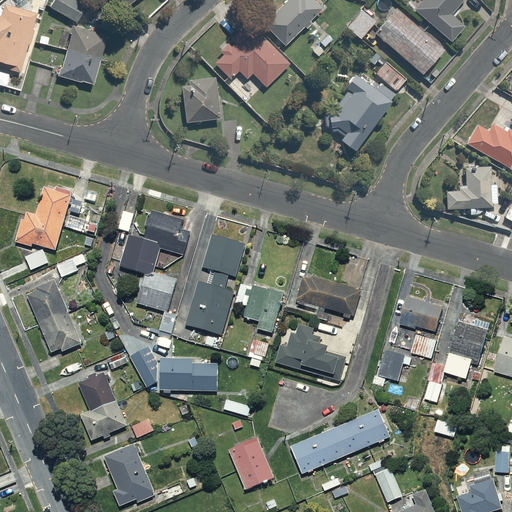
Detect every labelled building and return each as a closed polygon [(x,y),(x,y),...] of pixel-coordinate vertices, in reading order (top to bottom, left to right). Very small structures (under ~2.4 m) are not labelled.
[(0,65),(13,71),(36,10),(8,0),(4,0),(0,11),(0,65)] [(86,6),(77,0),(50,0),(47,4),(74,23),(86,6)] [(282,41),(322,1),(320,0),(282,0),(262,21),(282,41)] [(450,12),(460,0),(417,0),(411,7),(449,40),(463,24),(450,12)] [(443,47),(392,4),(371,30),(421,73),(443,47)] [(357,37),(373,17),(359,5),(343,25),(357,37)] [(332,37),(344,22),(334,14),(322,29),(332,37)] [(250,21),(212,60),(228,76),(236,68),(244,76),(248,72),(262,85),(289,59),(250,21)] [(90,83),(105,33),(71,23),(57,74),(90,83)] [(9,72),(0,68),(0,83),(4,85),(9,72)] [(392,101),(397,94),(382,83),(377,89),(356,73),(345,88),(349,91),(335,109),(328,112),(325,116),(326,126),(334,132),(338,131),(345,136),(341,141),(357,152),(394,102),(392,101)] [(222,119),(216,77),(190,81),(191,86),(183,87),(187,123),(222,119)] [(475,120),(463,139),(509,168),(511,162),(511,131),(489,117),(483,125),(475,120)] [(494,164),(461,164),(461,184),(440,184),(441,206),(494,205),(494,164)] [(71,216),(77,195),(34,182),(30,196),(37,198),(33,213),(20,210),(10,242),(29,247),(30,244),(54,251),(65,214),(71,216)] [(511,195),(500,215),(511,222),(511,195)] [(126,233),(131,214),(121,211),(115,230),(126,233)] [(164,309),(174,279),(151,271),(158,248),(181,255),(189,230),(179,227),(181,222),(148,211),(139,239),(129,236),(119,268),(140,275),(132,302),(161,311),(155,331),(169,336),(176,313),(164,309)] [(206,283),(196,280),(182,326),(217,336),(231,291),(223,288),(226,276),(234,278),(245,243),(208,232),(198,266),(210,270),(206,283)] [(46,263),(40,248),(22,256),(29,271),(46,263)] [(77,271),(70,257),(52,266),(59,280),(77,271)] [(304,274),(295,304),(315,310),(313,316),(326,321),(329,311),(351,318),(360,292),(304,274)] [(78,344),(50,275),(33,282),(36,288),(22,293),(48,356),(78,344)] [(285,293),(239,281),(233,305),(240,307),(238,317),(255,321),(253,329),(274,335),(285,293)] [(409,295),(402,322),(409,324),(407,332),(416,335),(419,326),(438,331),(445,304),(409,295)] [(458,308),(441,370),(465,376),(468,363),(476,365),(490,317),(458,308)] [(312,329),(295,324),(291,338),(284,336),(281,345),(276,344),(270,364),(335,384),(344,355),(315,345),(317,340),(309,337),(312,329)] [(511,379),(511,337),(502,334),(492,374),(511,379)] [(434,342),(413,336),(408,354),(429,359),(434,342)] [(265,359),(270,342),(254,337),(251,346),(247,344),(243,358),(248,360),(246,367),(255,370),(260,357),(265,359)] [(385,347),(376,376),(374,375),(368,391),(383,396),(388,379),(397,382),(403,364),(410,366),(413,356),(385,347)] [(160,388),(160,394),(174,395),(174,390),(217,393),(219,361),(166,358),(165,374),(153,348),(134,357),(151,392),(160,388)] [(103,373),(75,385),(86,412),(78,416),(89,441),(125,426),(103,373)] [(442,399),(447,382),(428,376),(421,399),(435,403),(437,397),(442,399)] [(250,406),(224,400),(221,411),(247,418),(250,406)] [(287,445),(299,474),(385,437),(373,408),(287,445)] [(149,416),(128,425),(135,440),(155,431),(149,416)] [(454,423),(436,418),(432,432),(450,437),(454,423)] [(135,502),(154,494),(139,460),(148,456),(140,438),(100,456),(114,487),(108,490),(117,508),(134,500),(135,502)] [(272,479),(255,438),(226,449),(243,491),(272,479)] [(507,474),(507,450),(494,450),(494,474),(507,474)] [(365,465),(369,472),(383,466),(379,458),(365,465)] [(388,465),(371,473),(386,504),(403,496),(388,465)] [(469,490),(452,496),(457,511),(485,511),(501,507),(491,477),(468,485),(469,490)] [(179,480),(158,490),(164,502),(184,492),(179,480)] [(345,484),(328,491),(333,501),(349,493),(345,484)] [(434,511),(424,489),(402,499),(407,509),(400,511),(434,511)]
